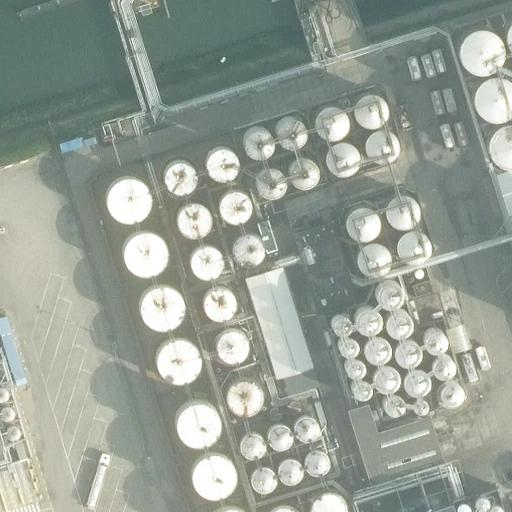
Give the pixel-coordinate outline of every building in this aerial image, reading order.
[(234,161),(234,160),(233,155),(230,149),(226,146),(219,144),(213,144),(207,147),(203,152),(201,159),(202,165),(205,171),(210,175),(216,177),(222,176),(227,174),(229,172),(232,167),(234,161)] [(193,171),(191,164),(188,159),(185,157),(182,155),(175,154),(169,156),(164,159),(161,164),(160,167),(160,171),(161,178),(165,183),(171,186),(177,187),(182,186),(188,183),(191,178),(193,171)] [(148,191),(148,190),(146,183),(145,179),(142,176),(137,173),(133,171),(129,171),(122,172),(120,173),(115,176),(112,180),(110,183),(109,190),(109,195),(110,198),(114,204),(120,208),(123,209),(128,210),(134,209),(138,207),(141,205),(144,202),(146,198),(148,191)] [(246,202),(246,201),(245,195),(242,190),(236,186),(229,185),(223,186),(218,190),(215,195),(214,201),(215,207),(218,212),(222,216),(228,218),(232,218),(236,217),(241,213),(245,208),(246,202)] [(206,217),(205,210),(202,205),(197,202),(191,201),(184,201),(179,205),(175,210),(173,216),(174,222),(177,228),(182,231),(185,233),(189,234),(195,232),(201,229),(205,224),(206,217)] [(420,411),(465,398),(444,326),(436,325),(414,331),(397,269),(425,262),(426,252),(418,224),(375,218),(373,209),(349,215),(348,222),(357,254),(357,251),(364,276),(363,283),(371,284),(375,301),(333,313),(332,321),(338,340),(337,341),(353,398),(373,393),(374,394),(372,406),(375,417),(377,405),(420,411)] [(316,214),(319,226),(332,222),(328,210),(316,214)] [(332,222),(319,226),(292,234),(316,313),(356,300),(332,222)] [(167,248),(167,247),(166,242),(165,238),(161,233),(155,229),(148,227),(145,227),(140,229),(134,232),(130,238),(128,242),(128,246),(129,253),(133,260),(139,264),(146,266),(153,265),(157,264),(161,261),(165,255),(167,248)] [(261,247),(261,246),(259,240),(256,235),(251,231),(245,230),(239,230),(233,234),(231,236),(229,240),(228,245),(229,252),(232,257),(236,260),(242,262),(249,262),(255,258),(259,252),(261,247)] [(218,259),(218,255),(216,252),(213,247),(207,243),(201,242),(196,243),(190,247),(187,252),(186,255),(185,259),(187,265),(190,270),(194,274),(201,275),(207,274),(213,271),(217,265),(218,259)] [(282,268),(244,280),(275,380),(313,368),(282,268)] [(181,300),(181,299),(180,291),(176,286),(171,282),(168,281),(163,280),(160,279),(155,280),(149,284),(145,290),(143,294),(142,298),(143,305),(147,311),(152,316),(155,317),(160,318),(163,318),(168,317),(174,314),(178,311),(180,307),(181,300)] [(422,283),(411,287),(415,299),(433,293),(429,281),(422,283)] [(229,300),(229,299),(228,292),(224,287),(218,283),(212,283),(206,284),(201,288),(197,293),(196,299),(198,305),(201,310),(206,314),(212,315),(219,314),(224,311),(228,306),(229,300)] [(242,348),(241,341),(238,336),(234,333),(227,331),(220,332),(215,335),(213,337),(210,341),(209,347),(210,354),(213,359),(218,362),(224,364),(228,364),(232,363),(237,360),(241,354),(242,348)] [(199,355),(199,354),(198,349),(197,346),(193,341),(187,336),(181,335),(176,335),(172,336),(167,339),(162,345),(160,349),(160,353),(160,357),(161,361),(165,367),(171,372),(177,374),(181,374),(186,373),(192,369),(195,365),(197,362),(199,355)] [(1,359),(0,359),(0,466),(31,457),(1,359)] [(254,395),(253,388),(248,382),(243,379),(236,378),(229,380),(225,383),(222,389),(221,395),(222,401),(226,406),(231,410),(239,411),(245,409),(250,406),(253,401),(254,395)] [(216,414),(215,406),(211,401),(205,396),(198,394),(195,394),(190,395),(184,399),(179,405),(177,412),(178,419),(181,426),(184,429),(189,431),(195,433),(199,433),(203,432),(209,429),(214,423),(215,419),(216,414)] [(314,421),(313,417),(311,413),(308,410),(303,409),(298,410),(294,412),(291,416),(290,421),(291,425),(293,429),(297,431),(301,433),(306,432),(310,429),(313,425),(314,421)] [(286,429),(286,428),(285,424),(282,420),(279,417),(275,416),(271,417),(266,419),(263,423),(262,427),(263,432),(265,436),(268,439),(273,440),(278,439),(282,437),(285,433),(286,429)] [(259,437),(259,436),(258,431),(255,427),(253,425),(248,424),(243,424),(238,427),(236,431),(235,435),(236,440),(238,444),(242,446),(247,447),(251,447),(255,444),(258,441),(259,437)] [(327,453),(327,452),(326,447),(323,443),(319,441),(314,440),(310,441),(306,444),(304,448),(303,452),(304,456),(306,460),(310,463),(314,464),(318,463),(323,461),(326,457),(327,453)] [(233,465),(233,464),(233,460),(232,456),(230,453),(227,450),(221,446),(216,445),(213,445),(206,446),(202,449),(199,451),(197,455),(195,458),(194,465),(195,469),(196,473),(199,477),(201,479),(208,483),(215,484),(222,482),(228,478),(232,472),(233,465)] [(298,463),(298,462),(297,457),(295,453),(291,451),(287,450),(283,450),(278,453),(276,457),(275,461),(275,465),(277,469),(282,473),(285,473),(291,473),(295,470),(297,467),(298,463)] [(268,470),(267,465),(265,461),(261,459),(256,458),(251,459),(248,462),(246,466),(245,470),(246,474),(248,478),(251,480),(255,482),(261,481),(265,479),(267,475),(268,470)] [(502,511),(495,487),(415,511),(502,511)] [(341,511),(342,509),(342,508),(342,504),(340,500),(336,494),(332,490),(327,489),(324,488),(317,489),(313,491),(310,493),(305,499),(304,502),(303,507),(303,511),(341,511)] [(293,511),(290,506),(284,501),(277,500),(274,500),(269,501),(263,504),(258,511),(257,511),(293,511)]
